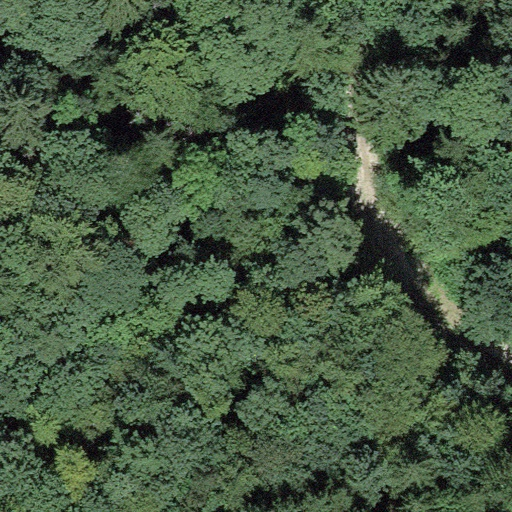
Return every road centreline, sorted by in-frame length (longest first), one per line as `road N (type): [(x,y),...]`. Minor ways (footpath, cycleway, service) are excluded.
road 1 (track): [(395,0),(354,89),(359,161),(385,267),(453,334),(511,363)]
road 2 (track): [(385,267),(511,187)]
